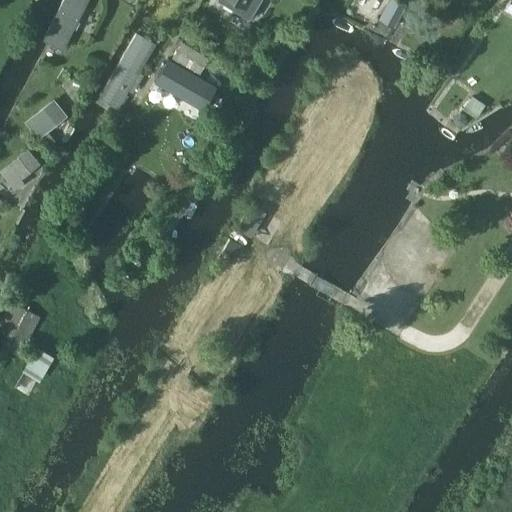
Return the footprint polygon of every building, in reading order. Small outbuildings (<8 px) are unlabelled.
[(66,0),(50,35),(68,44),(88,0),(66,0)] [(219,0),(248,18),(258,0),(219,0)] [(400,0),(388,0),(378,17),(393,26),(406,3),(400,0)] [(215,34),(198,24),(193,33),(210,43),(215,34)] [(145,33),(113,95),(128,103),(160,40),(145,33)] [(181,41),(172,57),(199,72),(208,57),(181,41)] [(154,82),(198,107),(203,110),(209,98),(216,86),(167,58),(154,82)] [(38,138),(67,115),(54,98),(24,121),(38,138)] [(22,178),(40,163),(28,147),(0,168),(0,171),(14,190),(24,182),(22,178)] [(235,260),(243,246),(229,238),(221,252),(235,260)] [(39,316),(11,301),(1,320),(16,328),(5,347),(18,354),(39,316)] [(53,356),(36,346),(28,360),(45,370),(53,356)]
